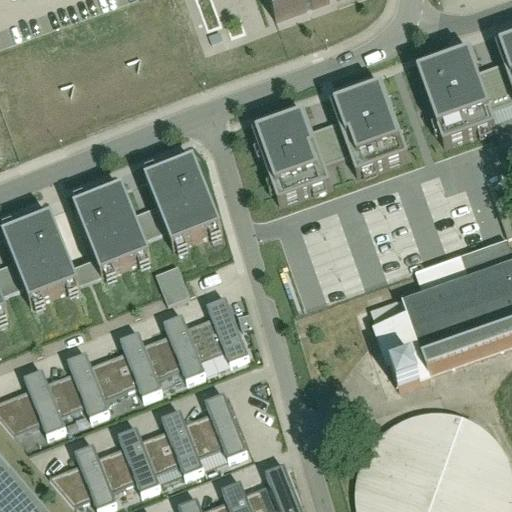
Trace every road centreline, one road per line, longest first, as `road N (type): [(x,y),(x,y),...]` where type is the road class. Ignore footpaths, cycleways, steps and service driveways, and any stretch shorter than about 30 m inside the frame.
road 1 (residential): [(204,116),(325,511)]
road 2 (residential): [(413,18),(373,57),(204,116)]
road 3 (residential): [(204,116),(0,198)]
